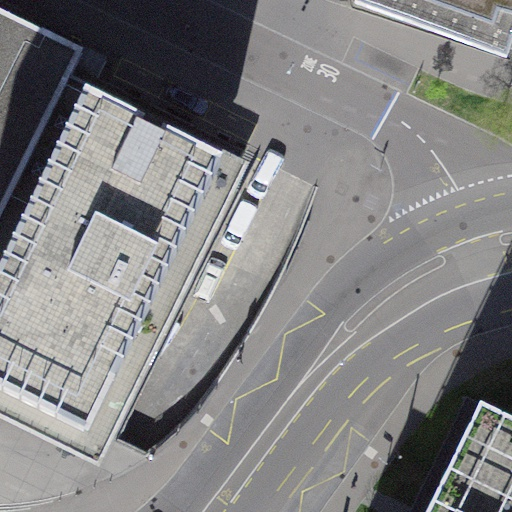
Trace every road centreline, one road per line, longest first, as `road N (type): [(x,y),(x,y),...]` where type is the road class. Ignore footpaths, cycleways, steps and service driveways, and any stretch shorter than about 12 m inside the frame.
road 1 (residential): [(471,249),(457,189),(408,127),(150,0)]
road 2 (primary): [(211,511),(345,331),(392,287),(471,249)]
